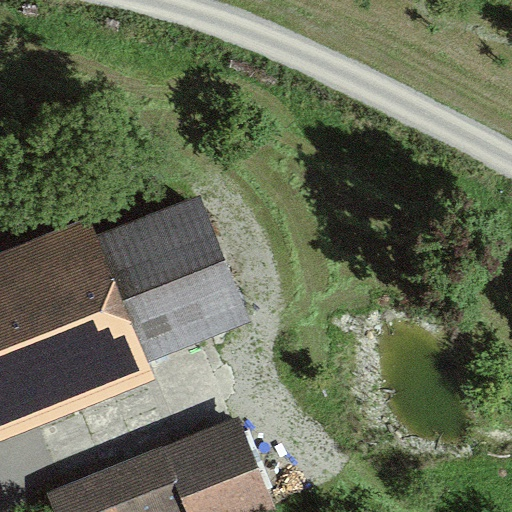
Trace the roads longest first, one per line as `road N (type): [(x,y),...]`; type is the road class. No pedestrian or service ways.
road 1 (track): [(121,0),(331,70),(511,168)]
road 2 (track): [(399,511),(249,386),(218,380)]
